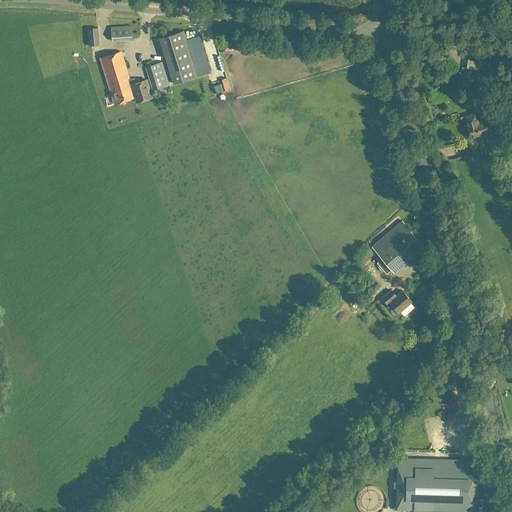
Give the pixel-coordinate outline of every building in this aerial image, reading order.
[(131,26),(111,28),(112,42),(132,41),(131,26)] [(98,28),(87,29),(89,46),(99,45),(98,28)] [(159,38),(174,84),(198,76),(184,30),(159,38)] [(219,44),(205,47),(211,73),(224,70),(220,51),(219,44)] [(135,98),(130,84),(120,52),(100,58),(114,104),(135,98)] [(169,85),(162,62),(146,67),(153,90),(169,85)] [(491,70),(481,68),(481,70),(462,68),(461,72),(460,72),(458,85),(466,86),(467,78),(489,81),(491,70)] [(130,84),(135,98),(136,102),(151,98),(146,80),(130,84)] [(467,126),(470,138),(483,135),(484,137),(491,135),(492,136),(489,137),(490,144),(499,142),(499,143),(503,142),(499,127),(490,130),(487,120),(480,121),(478,112),(471,113),(471,115),(467,116),(469,125),(467,126)] [(501,172),(507,181),(511,177),(511,158),(511,159),(501,167),(503,171),(501,172)] [(387,274),(391,270),(392,270),(422,244),(402,221),(372,247),(382,259),(380,260),(377,263),(384,272),(385,271),(387,274)] [(396,296),(391,291),(382,299),(396,316),(411,302),(402,291),(396,296)] [(414,303),(403,312),(407,317),(418,308),(414,303)] [(397,467),(397,481),(397,489),(396,509),(415,510),(414,511),(474,511),(475,511),(476,511),(477,470),(397,467)]
